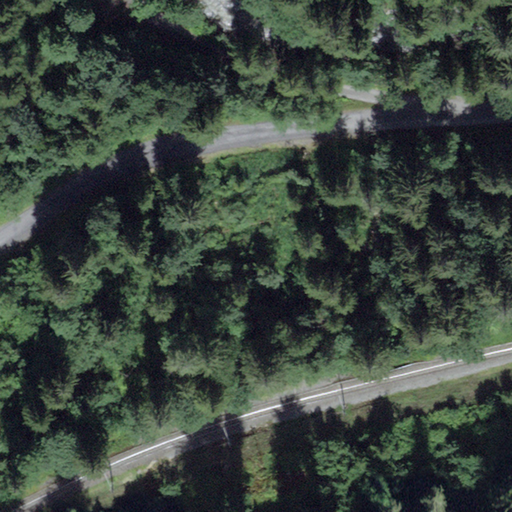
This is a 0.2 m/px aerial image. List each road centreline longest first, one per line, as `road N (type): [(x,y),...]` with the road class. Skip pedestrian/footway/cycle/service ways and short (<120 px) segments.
road 1 (unclassified): [(0,239),(93,177),(159,153),(511,114)]
road 2 (track): [(438,118),(417,102),(246,64),(132,0)]
